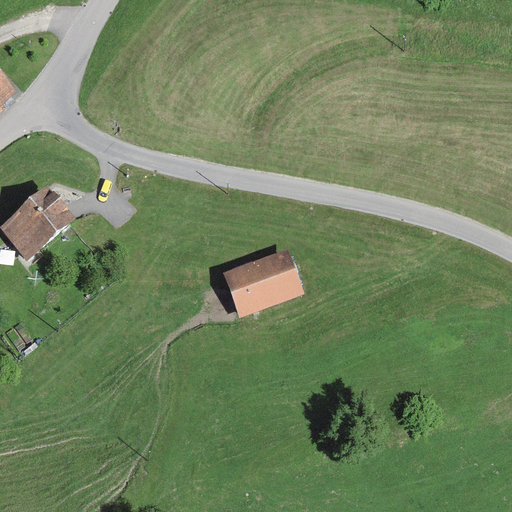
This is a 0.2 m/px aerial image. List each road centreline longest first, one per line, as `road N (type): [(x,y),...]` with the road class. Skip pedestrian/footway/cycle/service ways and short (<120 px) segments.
road 1 (unclassified): [(48,106),(109,146),(367,202),(511,251)]
road 2 (unclassified): [(108,0),(48,106)]
